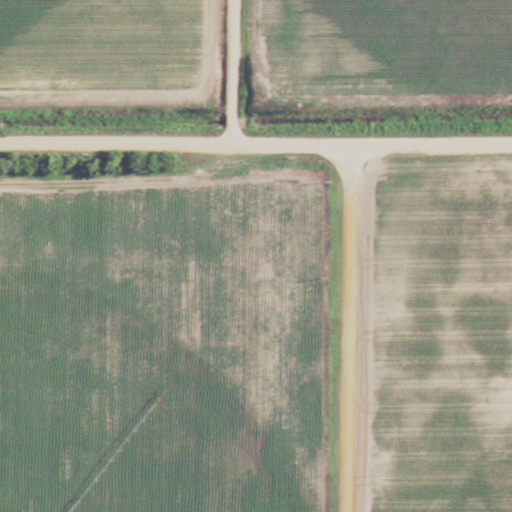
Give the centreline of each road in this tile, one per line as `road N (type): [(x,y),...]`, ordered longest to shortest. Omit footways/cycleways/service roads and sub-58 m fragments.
road 1 (residential): [(0,147),(511,143)]
road 2 (residential): [(356,511),(346,148)]
road 3 (residential): [(237,0),(235,147)]
